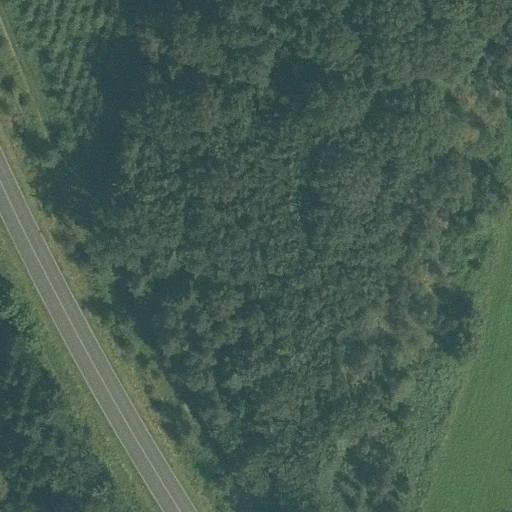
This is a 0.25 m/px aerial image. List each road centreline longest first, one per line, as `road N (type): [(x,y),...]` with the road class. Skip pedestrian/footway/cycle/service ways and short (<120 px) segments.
road 1 (track): [(0,6),(220,452),(261,511)]
road 2 (primary): [(0,179),(55,294),(180,511)]
